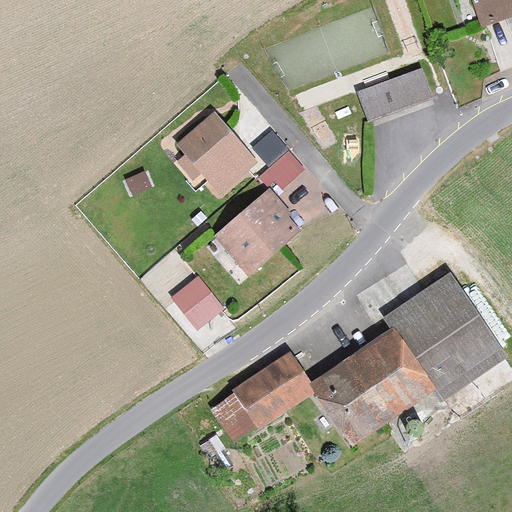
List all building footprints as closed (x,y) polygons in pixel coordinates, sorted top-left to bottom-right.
[(511,0),(477,0),(485,28),(511,20),(511,0)] [(362,93),(371,121),(436,99),(426,71),(362,93)] [(178,148),(217,195),(256,163),(217,116),(178,148)] [(220,236),(253,275),(303,233),(271,194),(220,236)] [(399,334),(436,391),(442,400),(507,359),(452,273),(387,315),(399,334)] [(200,332),(227,309),(200,277),(173,300),(200,332)] [(319,384),(356,442),(436,391),(399,334),(319,384)] [(237,390),(258,426),(315,393),(293,357),(237,390)]
